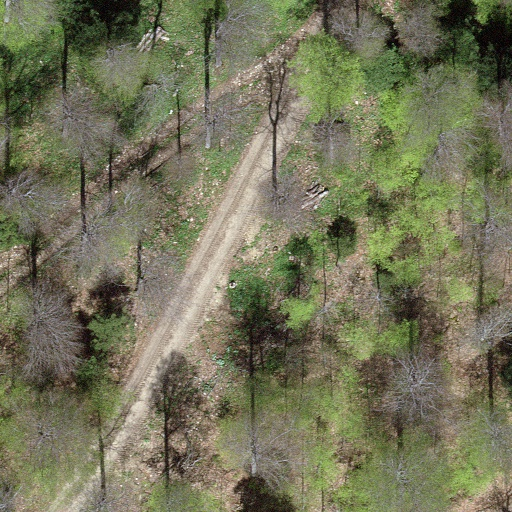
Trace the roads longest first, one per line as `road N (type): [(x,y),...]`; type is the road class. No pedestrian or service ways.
road 1 (track): [(342,0),(202,286),(69,511)]
road 2 (track): [(319,46),(121,179),(0,282)]
